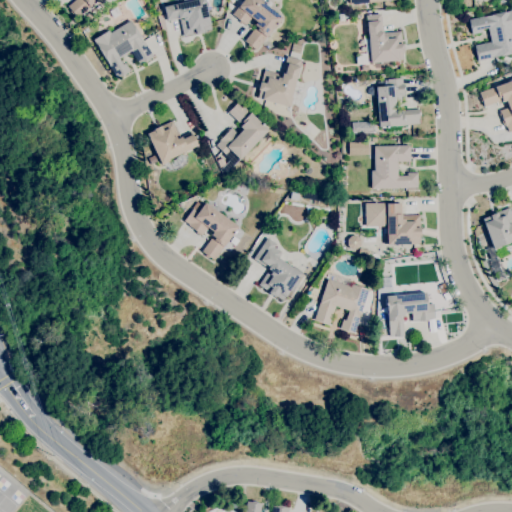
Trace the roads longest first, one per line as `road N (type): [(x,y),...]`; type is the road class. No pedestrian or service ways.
road 1 (residential): [(492,333),(451,369),(362,374),(283,348),(168,261),(138,223),(113,120),(79,64),(22,0)]
road 2 (residential): [(427,0),(446,94),(459,261),(492,333),(511,340)]
road 3 (residential): [(170,511),(193,489),(228,476),(346,495),(372,511)]
road 4 (tertiary): [(142,511),(32,416)]
